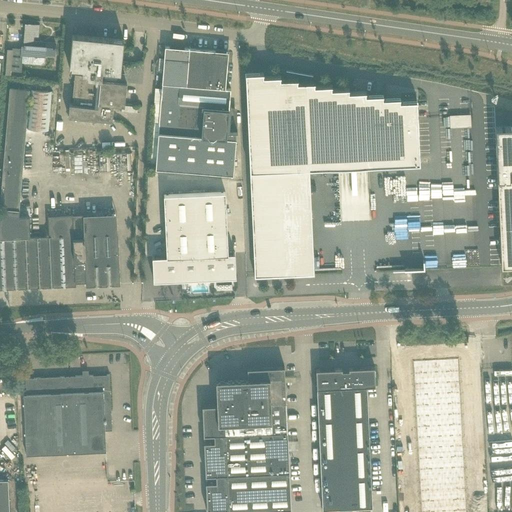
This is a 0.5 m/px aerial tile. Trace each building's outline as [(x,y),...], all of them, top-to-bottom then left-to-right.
[(22,49),(12,48),(11,70),(20,71),(22,55),(34,56),(34,60),(36,64),(41,64),(44,61),(44,57),(45,57),(45,55),(54,56),(55,43),(33,41),(34,36),(38,36),(39,25),(25,24),(24,44),(22,44),(22,49)] [(69,68),(82,69),(82,74),(75,74),(72,104),(69,103),(68,116),(112,120),(113,103),(124,104),(126,92),(127,82),(102,80),(102,71),(121,73),(124,40),(72,35),(69,68)] [(154,98),(149,168),(155,168),(233,175),(236,139),(234,109),(228,109),(229,99),(230,88),(225,88),(228,51),(189,48),(186,85),(162,83),(162,88),(155,88),(154,98)] [(366,95),(365,91),(349,92),(348,89),(349,89),(349,88),(331,89),(331,86),(332,86),(332,85),(314,86),(314,83),(315,83),(315,82),(297,82),(297,79),(298,79),(280,79),(280,76),(281,76),(281,75),(263,76),(263,73),(264,73),(264,72),(246,73),(250,171),(369,166),(420,164),(417,100),(400,101),(399,97),(383,98),(382,94),(366,95)] [(120,284),(117,232),(83,234),(83,238),(73,238),(72,215),(48,216),(49,236),(30,237),(29,217),(18,217),(29,89),(10,88),(0,202),(0,289),(76,286),(75,282),(85,281),(85,285),(120,284)] [(474,126),(473,113),(451,114),(452,127),(474,126)] [(511,126),(495,127),(501,267),(511,266),(511,126)] [(133,169),(133,151),(101,152),(102,169),(133,169)] [(411,200),(456,199),(455,181),(443,182),(443,187),(434,188),(434,179),(410,180),(411,200)] [(476,212),(475,189),(466,189),(467,201),(472,200),(472,212),(476,212)] [(225,192),(164,195),(167,257),(162,257),(162,276),(234,273),(234,277),(236,277),(235,253),(233,253),(233,254),(228,254),(225,192)] [(410,220),(411,239),(457,237),(457,221),(446,222),(446,218),(410,220)] [(475,254),(425,255),(425,266),(476,265),(475,254)] [(363,352),(363,366),(378,366),(377,341),(365,341),(366,352),(363,352)] [(458,359),(435,360),(436,372),(459,371),(458,359)] [(435,360),(413,361),(413,374),(436,372),(435,360)] [(287,431),(284,366),(276,367),(277,368),(251,369),(251,368),(247,368),(248,379),(216,380),(217,405),(202,405),(203,435),(214,435),(287,431)] [(372,506),(367,386),(375,386),(374,366),(360,367),(360,369),(352,369),(352,368),(349,368),(349,370),(342,370),(342,368),(334,368),(334,370),(320,371),(320,369),(316,369),(322,508),(372,506)] [(459,371),(436,372),(437,383),(460,382),(459,371)] [(436,372),(413,374),(414,384),(437,383),(436,372)] [(105,430),(112,430),(109,374),(25,378),(26,394),(23,394),(26,455),(106,451),(105,430)] [(460,382),(437,383),(437,394),(460,393),(460,382)] [(437,383),(414,384),(414,395),(437,394),(437,383)] [(460,393),(437,394),(438,405),(461,403),(460,393)] [(437,394),(414,395),(415,406),(438,405),(437,394)] [(461,403),(438,405),(438,415),(461,414),(461,403)] [(438,405),(415,406),(416,416),(438,415),(438,405)] [(461,414),(438,415),(439,426),(462,425),(461,414)] [(438,415),(416,416),(416,427),(439,426),(438,415)] [(462,425),(439,426),(440,437),(462,435),(462,425)] [(439,426),(416,427),(417,438),(440,437),(439,426)] [(289,472),(287,431),(214,435),(214,441),(204,442),(204,450),(205,450),(206,471),(205,471),(205,476),(216,475),(289,472)] [(462,435),(440,437),(440,447),(463,446),(462,435)] [(440,437),(417,438),(417,448),(440,447),(440,437)] [(463,446),(440,447),(441,458),(464,457),(463,446)] [(440,447),(417,448),(418,459),(441,458),(440,447)] [(464,457),(441,458),(441,469),(464,467),(464,457)] [(441,458),(418,459),(418,470),(441,469),(441,458)] [(464,467),(441,469),(442,479),(465,478),(464,467)] [(441,469),(418,470),(419,481),(442,479),(441,469)] [(209,511),(291,508),(289,472),(216,475),(216,482),(205,482),(206,486),(207,486),(207,494),(208,504),(206,504),(206,511),(209,511)] [(9,511),(8,479),(0,478),(0,511),(9,511)] [(465,478),(442,479),(443,490),(465,489),(465,478)] [(442,479),(419,481),(420,491),(443,490),(442,479)] [(465,489),(443,490),(443,501),(466,499),(465,489)] [(443,490),(420,491),(420,502),(443,501),(443,490)] [(400,511),(414,511),(414,498),(400,498),(400,511)] [(466,499),(443,501),(444,511),(467,510),(466,499)] [(443,501),(420,502),(420,511),(431,511),(444,511),(443,501)]
